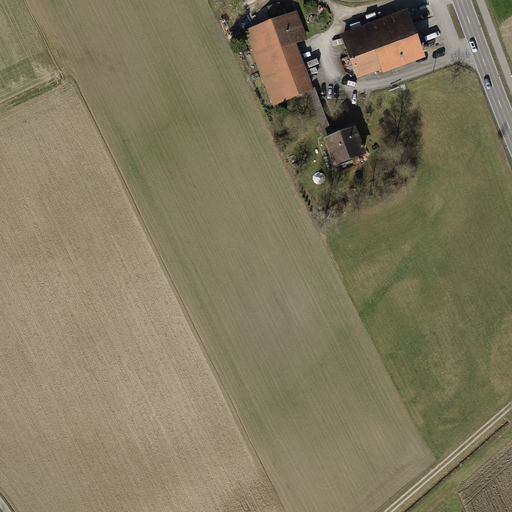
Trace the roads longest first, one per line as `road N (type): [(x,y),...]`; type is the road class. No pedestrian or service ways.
road 1 (track): [(387,511),(511,401)]
road 2 (secondary): [(461,0),(511,131)]
